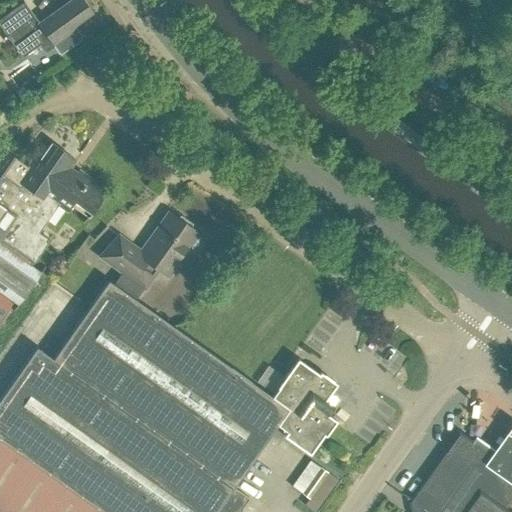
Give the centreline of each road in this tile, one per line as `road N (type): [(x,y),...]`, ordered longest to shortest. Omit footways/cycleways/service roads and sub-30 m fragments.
road 1 (unclassified): [(461,352),(75,76)]
road 2 (secondary): [(500,300),(230,102),(143,0)]
road 3 (unclassified): [(302,0),(511,153)]
road 4 (unclassified): [(347,511),(461,352)]
